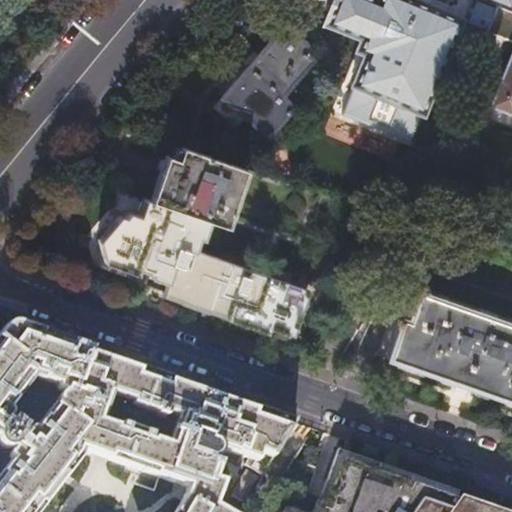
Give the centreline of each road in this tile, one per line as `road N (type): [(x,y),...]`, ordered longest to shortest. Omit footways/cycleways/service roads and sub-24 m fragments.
road 1 (residential): [(511,462),(0,278)]
road 2 (primary): [(157,0),(0,179)]
